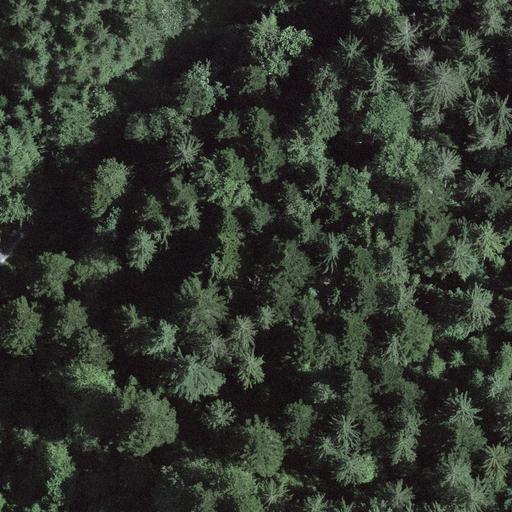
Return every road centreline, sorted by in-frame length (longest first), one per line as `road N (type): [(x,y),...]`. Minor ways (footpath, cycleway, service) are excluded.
road 1 (track): [(0,388),(95,398),(101,419),(138,435),(173,438),(225,424),(252,430),(347,511)]
road 2 (track): [(0,242),(114,138),(210,0)]
